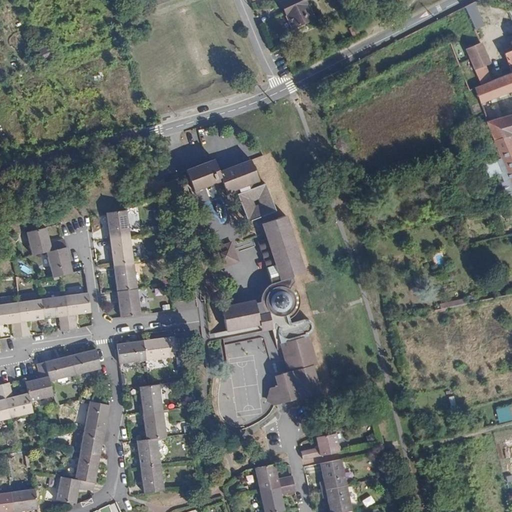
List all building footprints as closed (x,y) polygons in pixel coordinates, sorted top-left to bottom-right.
[(300,0),(288,0),(279,4),(289,29),(310,21),(300,0)] [(484,25),(474,1),(464,7),(474,30),(484,25)] [(482,85),(493,81),(486,66),(490,64),(481,43),(480,43),(466,49),(482,85)] [(45,46),(38,50),(44,62),(51,59),(45,46)] [(511,73),(493,81),(482,85),(475,88),(481,104),(511,91),(511,73)] [(511,133),(511,114),(486,123),(487,124),(492,138),(493,140),(511,133)] [(511,133),(493,140),(501,158),(493,161),(511,208),(511,133)] [(227,193),(239,188),(255,182),(258,181),(250,160),(219,173),(214,161),(186,171),(194,192),(222,181),(227,193)] [(274,212),(275,211),(265,184),(257,186),(255,182),(239,188),(240,193),(237,195),(248,222),(260,218),(274,212)] [(126,211),(106,213),(110,239),(129,237),(126,211)] [(274,212),(260,218),(267,239),(258,242),(271,284),(266,287),(263,291),(261,296),(260,302),(256,304),(260,325),(261,332),(278,328),(277,332),(288,373),(313,366),(316,365),(308,334),(311,332),(313,328),(312,324),(309,321),(304,319),(291,323),(289,319),(293,317),(297,312),(299,305),(300,299),(297,292),(291,286),(293,282),(293,279),(292,277),(304,273),(286,216),(276,219),(274,212)] [(49,243),(45,228),(26,233),(32,256),(46,252),(65,248),(63,240),(49,243)] [(133,263),(129,237),(110,239),(113,265),(133,263)] [(231,243),(212,250),(219,269),(238,262),(231,243)] [(71,273),(71,272),(65,248),(46,252),(52,278),(61,276),(71,273)] [(136,289),(133,263),(113,265),(116,292),(136,289)] [(139,313),(136,289),(116,292),(120,318),(126,317),(140,315),(139,313)] [(68,331),(76,330),(74,315),(90,313),(87,294),(72,296),(63,297),(68,331)] [(63,297),(40,300),(42,320),(58,317),(60,332),(68,331),(63,297)] [(40,300),(16,303),(21,337),(29,336),(27,322),(42,320),(40,300)] [(260,325),(256,304),(255,301),(221,308),(226,332),(260,325)] [(0,305),(0,325),(11,324),(13,338),(21,337),(16,303),(0,305)] [(142,341),(145,361),(168,358),(168,352),(175,351),(174,337),(142,341)] [(116,345),(118,364),(145,361),(142,341),(116,345)] [(95,349),(69,356),(74,375),(100,369),(95,349)] [(69,356),(44,362),(49,382),(74,375),(69,356)] [(44,362),(36,364),(38,375),(39,378),(24,382),(27,393),(29,402),(52,396),(49,382),(44,362)] [(320,391),(313,366),(288,373),(282,374),(284,385),(271,389),(267,401),(272,404),(320,391)] [(0,385),(9,419),(32,413),(29,402),(27,393),(12,397),(8,383),(0,385)] [(0,420),(9,419),(0,385),(0,384),(0,420)] [(139,387),(142,414),(162,411),(158,385),(148,386),(139,387)] [(84,428),(104,432),(109,406),(89,402),(84,427),(84,428)] [(508,406),(495,408),(497,422),(510,420),(508,406)] [(146,440),(156,438),(165,437),(162,411),(142,414),(146,440)] [(79,454),(99,458),(104,432),(84,428),(79,454)] [(318,449),(301,452),(302,460),(339,452),(335,434),(316,438),(318,449)] [(136,441),(140,467),(159,464),(156,438),(146,440),(136,441)] [(79,480),(94,483),(99,458),(79,454),(74,479),(79,480)] [(346,486),(341,460),(320,464),(323,482),(319,483),(321,491),(346,486)] [(140,467),(143,493),(160,491),(163,491),(159,464),(140,467)] [(256,471),(260,491),(294,485),(292,477),(277,480),(274,465),(255,468),(256,471)] [(75,504),(79,480),(74,479),(60,477),(56,500),(75,504)] [(294,485),(260,491),(264,511),(279,511),(281,511),(284,511),(281,495),(295,492),(294,485)] [(348,511),(351,511),(346,486),(321,491),(322,498),(327,497),(329,511),(348,511)] [(20,511),(37,509),(34,490),(11,493),(13,511),(20,511)] [(13,511),(11,493),(0,494),(0,511),(13,511)] [(369,495),(360,500),(364,507),(373,502),(369,495)]
